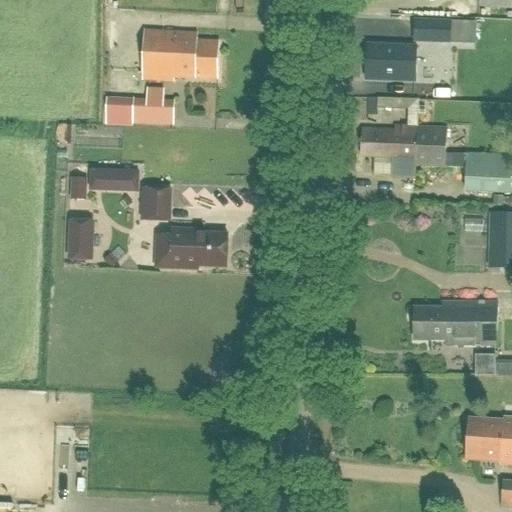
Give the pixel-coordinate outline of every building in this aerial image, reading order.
[(511,11),(511,0),(479,0),(478,9),(511,11)] [(451,23),(415,22),(414,42),(451,43),(451,23)] [(216,81),(218,43),(197,41),(197,34),(145,31),(142,81),(174,83),(174,78),(216,81)] [(415,83),(417,47),(368,45),(366,82),(415,83)] [(406,120),(406,102),(391,102),(390,119),(406,120)] [(418,167),(420,129),(395,128),(395,131),(364,130),(362,158),(395,160),(394,174),(409,175),(410,167),(418,167)] [(447,130),(420,129),(418,167),(445,168),(466,169),(464,192),(511,194),(511,156),(467,155),(467,156),(446,155),(447,130)] [(91,200),(92,174),(79,174),(78,199),(91,200)] [(167,190),(143,189),(142,221),(166,222),(167,190)] [(511,215),(489,215),(488,251),(511,251),(511,215)] [(71,222),(69,260),(87,261),(89,222),(71,222)] [(171,230),(171,237),(157,236),(156,268),(198,270),(198,267),(226,268),(228,236),(197,234),(197,231),(171,230)] [(444,347),(497,347),(497,303),(442,303),(442,309),(414,309),(414,342),(444,342),(444,347)] [(511,362),(497,362),(497,378),(511,377),(511,362)] [(511,508),(511,419),(503,419),(503,423),(468,421),(466,460),(500,463),(500,466),(511,466),(511,482),(503,482),(501,508),(511,508)]
